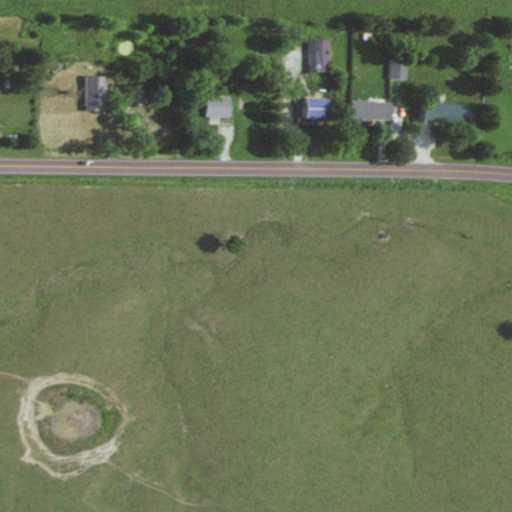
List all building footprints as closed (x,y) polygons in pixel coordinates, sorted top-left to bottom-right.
[(78,113),(97,113),(97,78),(78,78),(78,113)] [(143,90),(128,92),(130,105),(144,102),(143,90)] [(199,118),(225,118),(225,98),(199,98),(199,118)] [(321,101),(298,101),(298,122),(321,122),(321,101)] [(342,123),(383,123),(383,102),(342,102),(342,123)] [(460,105),(414,105),(414,125),(460,125),(460,105)]
